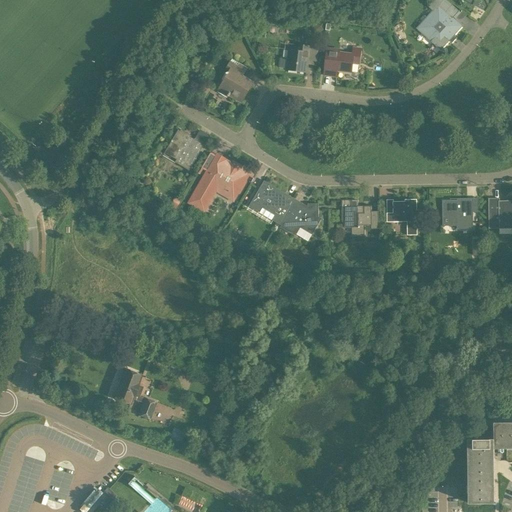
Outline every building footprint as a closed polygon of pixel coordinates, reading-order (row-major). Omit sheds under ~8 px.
[(444,0),(443,1),(442,0),(432,0),(434,1),(429,7),(434,12),(431,14),(435,18),(430,23),(426,20),(418,28),(433,40),(432,41),(441,49),(448,40),(453,34),(453,35),(461,26),(452,19),(458,12),(444,0)] [(315,22),(314,31),(324,32),(325,23),(315,22)] [(289,50),(288,62),(287,70),(306,72),(308,60),(316,61),(318,47),(295,45),(295,50),(289,50)] [(340,51),(328,50),(325,76),(336,77),(337,71),(351,73),(352,63),(359,64),(361,50),(354,49),(353,55),(339,53),(340,51)] [(226,69),(231,71),(219,91),(229,97),(229,96),(241,103),(252,84),(241,77),(247,68),(232,59),(226,69)] [(205,143),(209,133),(199,129),(195,139),(205,143)] [(188,171),(204,145),(178,130),(166,150),(178,157),(175,163),(188,171)] [(229,167),(224,163),(226,160),(216,154),(215,156),(210,153),(202,168),(207,171),(188,203),(204,212),(216,191),(233,201),(238,193),(239,193),(245,183),(244,182),(249,174),(241,169),(242,167),(232,161),(229,167)] [(272,220),(280,225),(295,199),(264,181),(249,206),(258,212),(263,204),(277,213),(272,220)] [(170,206),(176,210),(181,200),(175,197),(170,206)] [(303,204),(295,199),(280,225),(296,235),(300,228),(312,235),(319,224),(319,217),(318,204),(307,204),(307,209),(302,206),(303,204)] [(387,222),(407,221),(407,236),(417,236),(417,226),(416,199),(409,200),(409,201),(393,202),(393,200),(386,200),(387,222)] [(457,203),(457,201),(442,201),(442,218),(457,218),(457,229),(472,229),(472,199),(460,199),(460,203),(457,203)] [(511,228),(511,200),(500,201),(500,199),(488,199),(489,229),(511,228)] [(358,200),(342,200),(342,222),(345,222),(345,227),(352,227),(353,235),(365,235),(365,226),(371,226),(371,229),(378,229),(378,211),(371,211),(371,206),(364,206),(364,208),(358,208),(358,200)] [(138,385),(142,376),(124,369),(113,398),(131,405),(133,399),(142,403),(137,414),(149,419),(156,403),(139,396),(143,387),(138,385)] [(225,416),(228,406),(217,402),(214,412),(225,416)] [(221,423),(211,420),(205,439),(214,442),(221,423)] [(469,503),(495,503),(494,457),(492,457),(492,449),(496,449),(498,449),(506,448),(511,448),(511,423),(497,424),(497,439),(473,439),(468,439),(469,481),(469,503)] [(181,443),(185,431),(173,427),(170,439),(181,443)] [(203,449),(206,450),(207,451),(222,457),(225,451),(214,446),(206,443),(203,449)] [(108,488),(107,487),(103,491),(104,492),(105,493),(113,499),(116,495),(108,488)] [(185,487),(181,495),(203,505),(207,497),(185,487)]
